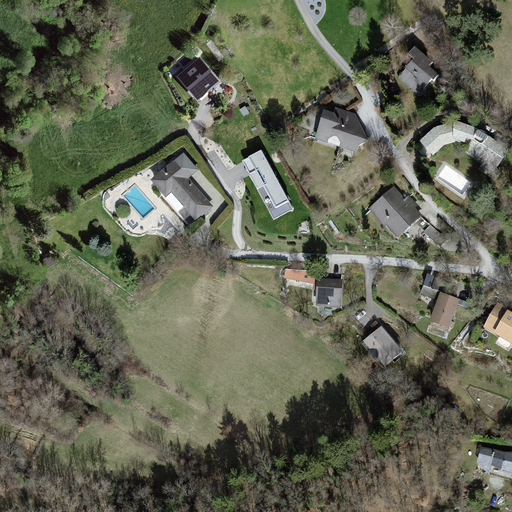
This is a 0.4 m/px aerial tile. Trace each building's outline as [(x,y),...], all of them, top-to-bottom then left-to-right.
[(430,63),(414,50),(406,59),(411,63),(396,80),(416,98),(435,77),(426,68),(430,63)] [(198,58),(174,76),(193,101),(218,82),(198,58)] [(333,119),(323,117),(315,145),(355,156),(366,142),(354,115),(335,110),(333,119)] [(433,131),(420,144),(432,155),(439,148),(450,144),(470,144),(464,154),(482,165),(475,172),(489,182),(508,156),(472,130),(449,124),(433,131)] [(244,157),(272,217),(293,207),(264,147),(244,157)] [(182,159),(151,185),(167,204),(176,196),(197,221),(219,203),(182,159)] [(423,219),(397,189),(370,213),(396,243),(423,219)] [(425,230),(440,243),(445,237),(430,224),(425,230)] [(434,278),(426,275),(418,296),(435,303),(438,294),(429,291),(434,278)] [(341,282),(316,280),(313,311),(338,313),(341,282)] [(459,300),(438,294),(435,303),(429,327),(449,333),(459,300)] [(511,312),(494,303),(478,332),(511,350),(511,312)] [(404,353),(381,328),(363,345),(387,370),(404,353)] [(511,455),(481,449),(476,469),(511,476),(511,455)]
